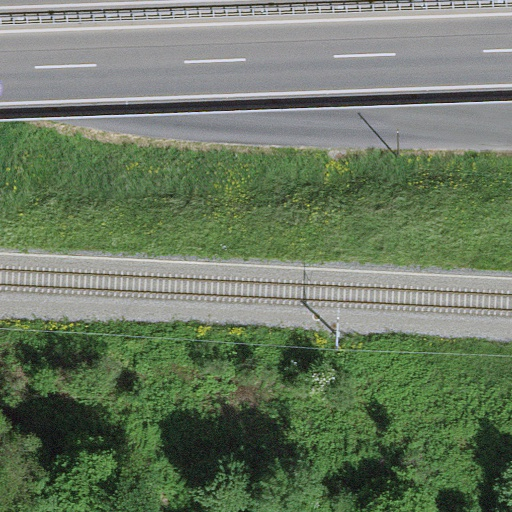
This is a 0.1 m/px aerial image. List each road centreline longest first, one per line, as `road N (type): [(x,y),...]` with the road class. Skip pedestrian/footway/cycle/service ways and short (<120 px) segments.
road 1 (unclassified): [(0,64),(116,104),(189,115),(511,128)]
road 2 (motorway): [(0,66),(511,48)]
